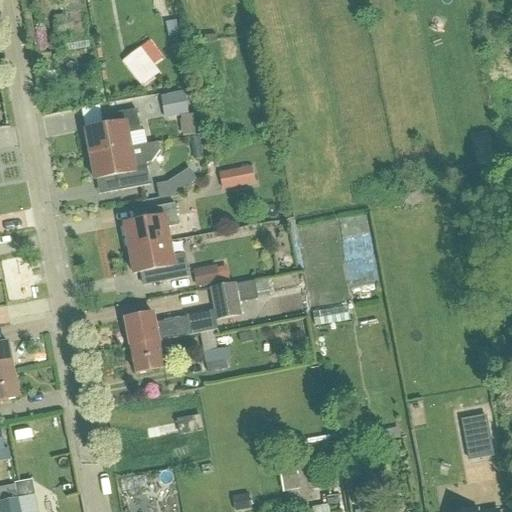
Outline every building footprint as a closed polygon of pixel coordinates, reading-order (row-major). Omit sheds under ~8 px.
[(160,73),(153,64),(163,57),(150,39),(121,59),(140,87),(160,73)] [(185,95),(165,98),(168,118),(188,114),(185,95)] [(90,158),(131,150),(128,135),(140,133),(136,112),(107,117),(109,128),(85,133),(90,158)] [(90,158),(95,182),(118,178),(121,193),(150,187),(146,162),(134,164),(131,150),(90,158)] [(235,171),(239,188),(255,185),(252,168),(235,171)] [(169,184),(157,186),(159,200),(171,198),(169,184)] [(129,252),(170,244),(167,230),(179,228),(175,206),(146,212),(148,223),(124,227),(129,252)] [(363,217),(340,218),(342,273),(365,272),(363,217)] [(170,244),(129,252),(134,277),(157,272),(160,285),(189,280),(185,256),(173,258),(170,244)] [(192,269),(194,286),(228,281),(226,264),(192,269)] [(257,301),(254,282),(234,285),(238,304),(257,301)] [(241,316),(238,304),(234,285),(211,290),(218,321),(241,316)] [(311,308),(312,324),(347,322),(346,307),(311,308)] [(131,349),(159,344),(190,338),(187,320),(155,326),(153,316),(126,322),(131,349)] [(213,332),(199,335),(205,364),(225,360),(232,358),(230,348),(216,351),(213,332)] [(159,344),(131,349),(137,377),(164,372),(159,344)] [(0,375),(13,373),(8,345),(0,346),(0,375)] [(207,374),(227,371),(225,360),(205,364),(207,374)] [(0,404),(19,400),(13,373),(0,375),(0,404)] [(181,437),(203,433),(200,418),(178,423),(181,437)] [(486,418),(462,423),(469,462),(493,458),(486,418)] [(249,496),(233,499),(235,511),(237,511),(251,510),(249,496)] [(18,500),(20,511),(36,511),(34,497),(18,500)] [(20,511),(18,500),(0,503),(1,511),(20,511)]
